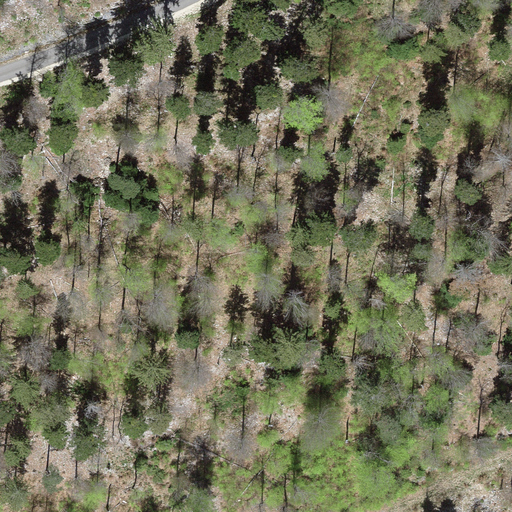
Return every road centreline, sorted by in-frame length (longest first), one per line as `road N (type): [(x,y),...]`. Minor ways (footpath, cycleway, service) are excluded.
road 1 (unclassified): [(182,0),(0,74)]
road 2 (track): [(381,511),(511,453)]
